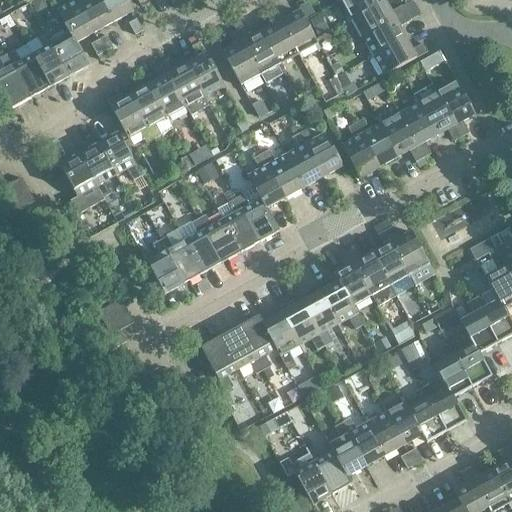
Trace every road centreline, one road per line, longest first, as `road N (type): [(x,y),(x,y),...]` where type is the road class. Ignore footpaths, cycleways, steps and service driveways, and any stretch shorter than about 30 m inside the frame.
road 1 (residential): [(283,511),(255,462),(185,391),(152,332),(511,136)]
road 2 (residential): [(14,147),(68,116),(129,55),(227,0)]
road 3 (residential): [(359,511),(511,428)]
